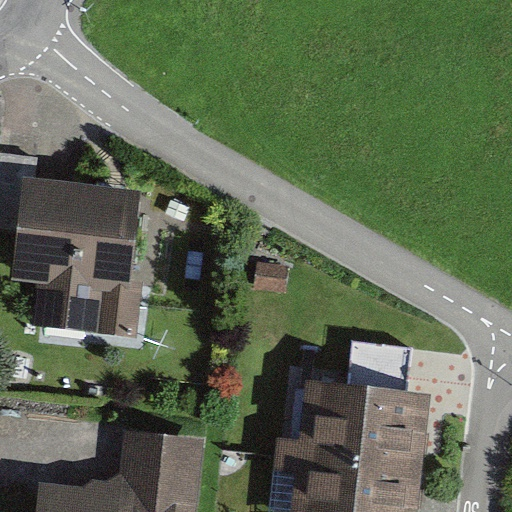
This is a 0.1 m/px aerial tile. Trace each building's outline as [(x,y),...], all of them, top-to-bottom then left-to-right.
[(6,177),(0,223),(0,237),(30,241),(24,292),(58,296),(52,343),(143,354),(163,196),(6,177)] [(291,272),(259,267),(255,294),(287,299),(291,272)] [(439,406),(293,390),(284,468),(429,485),(439,406)] [(130,500),(48,491),(45,511),(203,511),(210,449),(136,441),(130,500)] [(426,511),(429,485),(284,468),(278,511),(426,511)]
